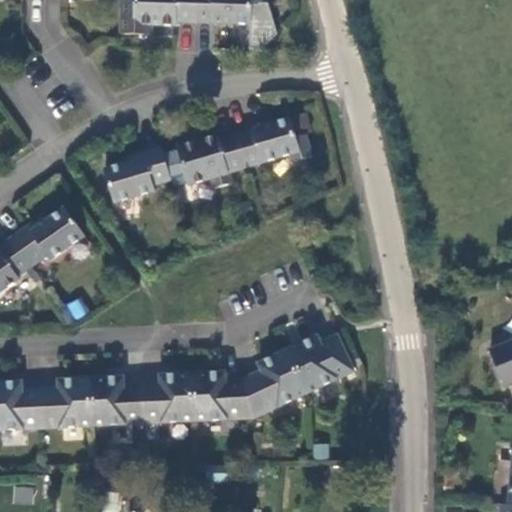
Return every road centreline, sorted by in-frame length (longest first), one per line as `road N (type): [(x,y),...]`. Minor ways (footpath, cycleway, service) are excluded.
road 1 (residential): [(409,511),(404,346),(344,67)]
road 2 (residential): [(344,67),(190,90),(41,143),(0,176)]
road 3 (residential): [(0,347),(219,336),(319,304)]
